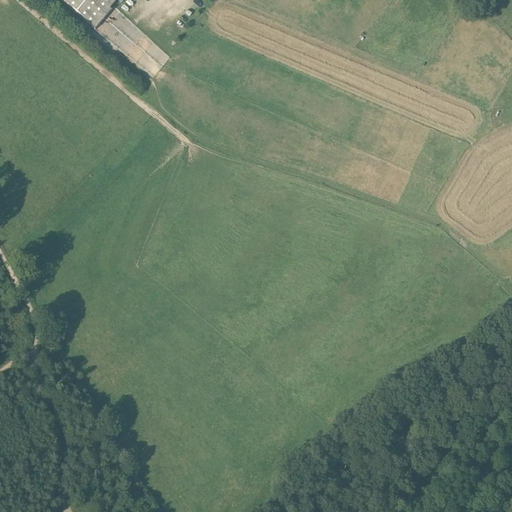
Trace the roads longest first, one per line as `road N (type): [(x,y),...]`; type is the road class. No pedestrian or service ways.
road 1 (track): [(146,511),(0,268)]
road 2 (track): [(0,367),(42,337),(36,393),(65,511)]
road 3 (unclassified): [(511,377),(463,411),(421,465),(402,511)]
road 4 (track): [(438,442),(511,331)]
